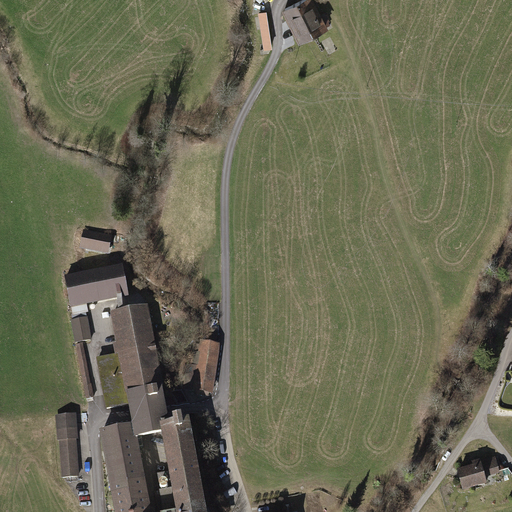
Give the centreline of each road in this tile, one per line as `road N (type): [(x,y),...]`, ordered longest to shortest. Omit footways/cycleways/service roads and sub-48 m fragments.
road 1 (residential): [(221,403),(224,180),(239,116),(274,56),(281,0)]
road 2 (residential): [(96,511),(95,420),(221,403)]
